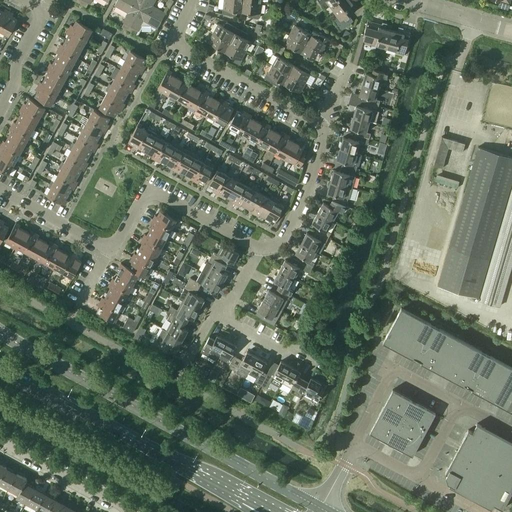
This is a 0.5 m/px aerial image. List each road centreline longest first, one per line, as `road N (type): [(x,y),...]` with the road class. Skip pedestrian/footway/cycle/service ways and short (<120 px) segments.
road 1 (secondary): [(321,511),(0,332)]
road 2 (secondary): [(0,366),(230,492)]
road 3 (residential): [(321,126),(172,43),(192,0)]
road 4 (residential): [(109,249),(148,188),(265,251)]
road 5 (unclassified): [(453,399),(393,366),(354,443)]
road 6 (unclassified): [(453,399),(413,475),(354,443)]
road 7 (residential): [(0,439),(135,511)]
road 8 (residential): [(265,251),(284,236),(307,188),(321,126)]
road 9 (residential): [(0,113),(42,7),(28,0)]
road 10 (residential): [(109,249),(0,190)]
